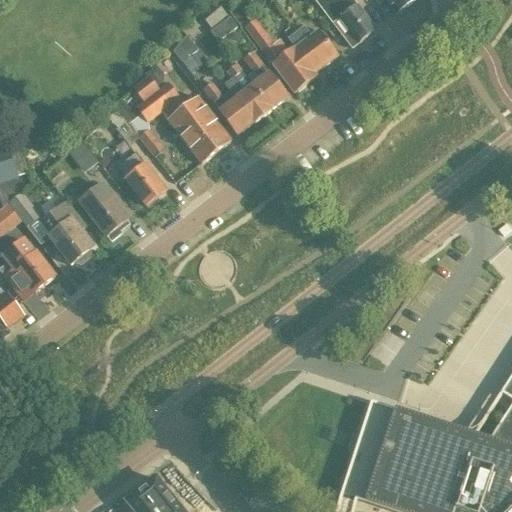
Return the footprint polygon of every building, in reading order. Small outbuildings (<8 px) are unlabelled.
[(355,9),(348,0),(321,0),(317,4),(335,27),(341,22),(340,21),(355,9)] [(372,0),(374,1),(374,0),(384,0),(397,16),(415,2),(413,0),(372,0)] [(340,21),(341,22),(359,46),(377,32),(358,7),(355,9),(340,21)] [(230,19),(210,33),(218,43),(238,29),(230,19)] [(273,46),(255,22),(245,30),(295,95),(319,77),(317,74),(338,58),(319,33),(312,38),(304,28),(287,40),(295,51),(290,55),(280,41),(273,46)] [(197,52),(186,38),(173,54),(181,64),(197,52)] [(246,80),(271,113),(288,101),(269,75),(252,54),(242,62),(252,75),(247,79),(246,80)] [(246,80),(247,79),(236,65),(226,73),(232,81),(224,86),(229,92),(255,125),(271,113),(246,80)] [(183,112),(187,109),(168,84),(159,91),(149,78),(133,90),(143,104),(136,109),(141,116),(128,126),(140,139),(139,140),(154,159),(165,150),(149,131),(148,125),(162,114),(168,123),(202,165),(215,155),(189,123),(190,122),(183,112)] [(229,92),(222,97),(212,84),(202,92),(219,114),(238,138),(255,125),(229,92)] [(189,123),(215,155),(232,142),(199,100),(187,109),(183,112),(190,122),(189,123)] [(129,147),(139,139),(126,123),(116,132),(129,147)] [(6,148),(0,150),(0,200),(3,209),(30,186),(18,147),(7,151),(6,148)] [(82,177),(95,167),(83,151),(70,161),(82,177)] [(144,168),(134,155),(124,162),(135,175),(127,181),(147,207),(167,192),(147,166),(144,168)] [(92,193),(79,204),(89,217),(106,239),(108,238),(112,242),(121,235),(120,233),(118,230),(127,223),(128,222),(120,212),(123,209),(114,198),(103,185),(92,193)] [(21,193),(8,205),(28,230),(42,219),(22,194),(21,193)] [(57,211),(40,224),(51,237),(49,238),(71,266),(75,264),(81,266),(91,258),(90,252),(93,250),(81,234),(87,229),(67,203),(57,211)] [(8,205),(0,211),(0,240),(1,241),(21,223),(27,230),(28,230),(8,205)] [(11,263),(0,271),(0,274),(11,289),(23,304),(35,294),(36,294),(44,287),(50,282),(55,279),(36,255),(35,256),(24,242),(6,257),(11,263)] [(24,318),(8,294),(0,299),(0,322),(5,330),(24,318)] [(511,511),(511,377),(502,394),(511,400),(511,407),(489,442),(371,404),(335,511),(351,511),(355,500),(393,511),(511,511)] [(181,511),(156,481),(127,504),(132,511),(181,511)]
